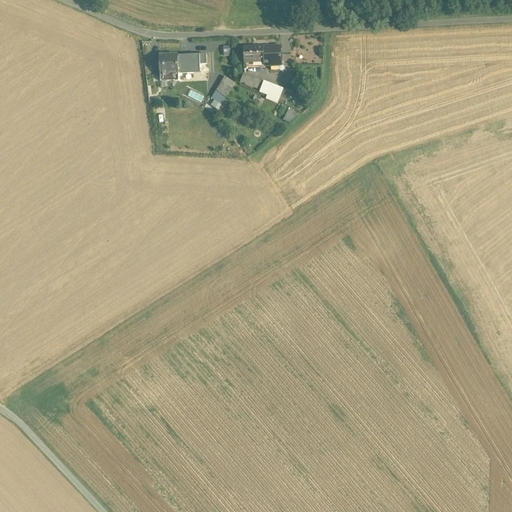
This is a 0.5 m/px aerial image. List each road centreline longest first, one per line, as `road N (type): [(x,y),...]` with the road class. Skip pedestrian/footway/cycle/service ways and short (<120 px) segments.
road 1 (unclassified): [(69,0),(151,35),(511,18)]
road 2 (unclassified): [(101,511),(0,409)]
